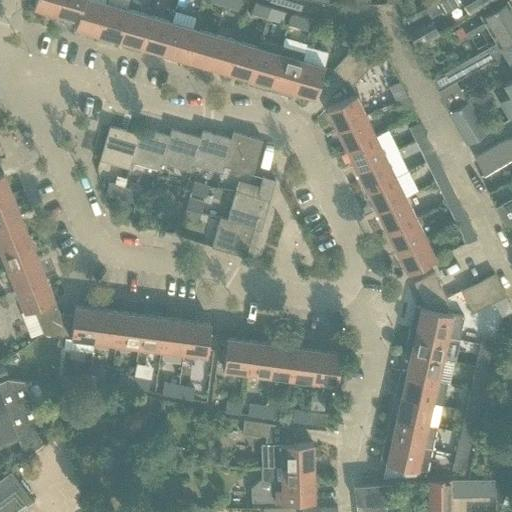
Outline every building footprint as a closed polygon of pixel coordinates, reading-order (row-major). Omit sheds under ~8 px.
[(34,0),(33,8),(55,15),(59,0),(34,0)] [(59,0),(55,15),(77,21),(82,0),(59,0)] [(82,0),(77,21),(75,28),(96,35),(106,3),(105,3),(105,0),(82,0)] [(106,3),(96,35),(118,41),(127,10),(126,9),(128,0),(107,0),(106,3)] [(224,0),(223,7),(237,11),(240,0),(224,0)] [(269,0),(269,1),(286,6),(300,10),(302,0),(269,0)] [(410,0),(400,0),(398,2),(405,16),(415,10),(410,0)] [(467,13),(477,7),(488,0),(434,0),(442,14),(461,2),(467,13)] [(485,25),(495,42),(511,33),(511,11),(505,0),(461,26),(467,36),(485,25)] [(251,14),(266,19),(269,8),(254,3),(251,14)] [(420,7),(415,10),(405,16),(401,18),(406,29),(405,29),(415,47),(438,34),(428,17),(427,18),(420,7)] [(269,8),(266,19),(281,23),(285,12),(269,8)] [(118,41),(140,47),(149,16),(127,10),(118,41)] [(174,12),(171,22),(193,29),(196,18),(174,12)] [(291,14),(288,25),(294,27),(310,31),(313,20),(298,16),(291,14)] [(140,47),(162,54),(171,22),(149,16),(140,47)] [(162,54),(183,60),(193,29),(171,22),(162,54)] [(461,26),(453,31),(459,41),(467,36),(461,26)] [(183,60),(205,66),(214,35),(193,29),(183,60)] [(511,69),(511,33),(495,42),(458,64),(464,76),(493,59),(495,63),(505,57),(511,69)] [(205,66),(227,73),(236,41),(214,35),(205,66)] [(255,86),(269,90),(282,46),(260,39),(258,47),(249,79),(254,81),(254,83),(255,86)] [(359,60),(341,78),(350,87),(368,69),(388,59),(378,39),(358,59),(359,60)] [(227,73),(249,79),(258,47),(236,41),(227,73)] [(286,90),(292,91),(301,60),(304,52),(282,46),(269,90),(282,94),(285,92),(286,90)] [(332,69),(341,78),(359,60),(358,59),(350,51),(332,69)] [(326,59),(304,52),(301,60),(324,66),(326,59)] [(301,60),(292,91),(315,98),(324,66),(301,60)] [(458,64),(431,80),(437,92),(464,76),(458,64)] [(511,116),(511,77),(503,83),(510,95),(500,101),(509,119),(511,116)] [(388,86),(395,101),(405,96),(398,82),(388,86)] [(326,109),(336,130),(365,116),(355,95),(326,109)] [(405,96),(395,101),(402,115),(413,110),(405,95),(405,96)] [(474,112),(454,124),(466,144),(486,132),(474,112)] [(336,130),(346,150),(375,136),(365,116),(336,130)] [(408,127),(415,141),(425,136),(418,122),(408,127)] [(129,169),(131,162),(140,128),(140,127),(138,135),(109,126),(99,160),(129,169)] [(131,162),(159,170),(171,129),(170,129),(168,136),(140,128),(131,162)] [(162,164),(190,172),(202,131),(201,130),(199,137),(171,129),(159,170),(160,171),(162,164)] [(192,165),(221,173),(233,132),(232,132),(230,139),(202,131),(190,172),(192,165)] [(233,132),(221,173),(221,174),(223,167),(252,175),(262,141),(233,132)] [(346,150),(356,171),(385,156),(375,136),(346,150)] [(425,136),(415,141),(422,155),(432,150),(425,136)] [(474,158),(471,159),(490,191),(511,179),(492,147),(474,158)] [(356,171),(366,191),(395,176),(385,156),(356,171)] [(428,168),(435,182),(445,177),(439,163),(428,168)] [(0,173),(0,197),(11,193),(2,173),(0,173)] [(366,191),(376,211),(405,197),(395,176),(366,191)] [(262,177),(256,197),(269,200),(275,180),(262,177)] [(445,177),(435,182),(442,196),(452,191),(445,177)] [(190,194),(204,199),(208,187),(193,182),(190,194)] [(105,194),(120,199),(123,188),(108,183),(105,194)] [(123,188),(120,199),(135,203),(138,192),(123,188)] [(269,200),(256,197),(235,190),(226,219),(219,217),(219,218),(260,230),(269,200)] [(0,197),(0,221),(19,214),(11,193),(0,197)] [(189,197),(186,208),(200,213),(203,202),(189,197)] [(376,211),(385,231),(415,217),(405,197),(376,211)] [(511,197),(494,208),(503,225),(511,219),(511,197)] [(166,214),(177,217),(181,202),(170,199),(166,214)] [(448,208),(455,222),(466,217),(459,203),(448,208)] [(200,213),(186,208),(182,219),(197,223),(200,213)] [(0,221),(0,244),(27,234),(19,214),(0,221)] [(385,231),(396,252),(425,237),(415,217),(385,231)] [(466,217),(455,222),(462,236),(460,237),(464,244),(476,238),(472,231),(466,217)] [(260,230),(219,218),(210,247),(245,257),(253,228),(260,230)] [(0,244),(0,253),(5,266),(35,254),(27,234),(0,244)] [(425,237),(396,252),(406,272),(435,258),(425,237)] [(5,266),(13,286),(43,274),(35,254),(5,266)] [(414,306),(410,321),(416,323),(415,330),(446,337),(458,340),(463,317),(451,314),(445,313),(448,302),(446,298),(434,273),(413,283),(424,305),(423,308),(420,307),(414,306)] [(32,309),(42,333),(59,313),(43,274),(13,286),(23,312),(32,309)] [(493,274),(460,291),(471,313),(505,297),(493,274)] [(42,335),(92,341),(96,309),(73,306),(72,315),(59,313),(42,333),(42,335)] [(92,341),(115,344),(119,312),(96,309),(92,341)] [(115,344),(137,347),(142,315),(119,312),(115,344)] [(137,347),(160,350),(164,318),(142,315),(137,347)] [(160,350),(183,353),(187,321),(164,318),(160,350)] [(187,321),(183,353),(206,355),(207,343),(209,329),(210,324),(187,321)] [(411,345),(410,351),(441,358),(446,337),(415,330),(409,329),(406,342),(408,344),(411,345)] [(222,370),(245,373),(249,341),(226,338),(222,370)] [(245,373),(268,376),(272,344),(249,341),(245,373)] [(268,376),(290,379),(294,346),(272,344),(268,376)] [(290,379),(313,382),(317,349),(294,346),(290,379)] [(317,349),(313,382),(336,385),(340,352),(317,349)] [(410,351),(405,375),(436,382),(441,358),(410,351)] [(477,352),(474,366),(487,369),(490,355),(477,352)] [(442,356),(438,381),(449,383),(454,358),(442,356)] [(3,365),(0,365),(0,381),(6,379),(8,379),(3,365)] [(474,366),(470,383),(483,386),(487,369),(474,366)] [(88,381),(104,383),(105,370),(90,368),(88,381)] [(399,373),(397,385),(399,389),(402,389),(400,396),(431,403),(436,382),(405,375),(405,374),(399,372),(399,373)] [(117,385),(132,388),(134,376),(119,373),(117,385)] [(134,376),(132,388),(147,390),(149,379),(134,376)] [(6,379),(0,381),(0,394),(17,439),(25,457),(47,439),(25,382),(20,381),(8,379),(6,379)] [(161,395),(177,398),(178,385),(163,382),(161,395)] [(178,385),(177,398),(191,401),(193,388),(178,385)] [(310,392),(308,408),(321,410),(323,394),(310,392)] [(0,445),(17,439),(0,394),(0,445)] [(392,404),(389,417),(426,425),(431,403),(400,396),(398,403),(395,402),(392,404)] [(467,397),(464,411),(477,414),(480,400),(467,397)] [(224,411),(240,413),(241,403),(225,401),(224,411)] [(247,415),(262,417),(264,406),(248,404),(247,415)] [(264,406),(262,417),(277,419),(279,408),(264,406)] [(292,420),(307,423),(309,412),(293,410),(292,420)] [(464,411),(460,428),(473,431),(477,414),(464,411)] [(309,412),(307,423),(323,425),(324,414),(309,412)] [(389,417),(387,430),(388,433),(392,433),(390,439),(430,449),(435,427),(426,425),(389,417)] [(241,432),(267,436),(268,423),(243,420),(241,432)] [(458,436),(454,455),(467,458),(471,439),(458,436)] [(379,461),(379,462),(385,463),(380,479),(424,476),(425,472),(430,449),(390,439),(389,447),(386,447),(382,449),(379,461)] [(260,444),(260,467),(312,466),(312,443),(260,444)] [(467,458),(454,455),(451,470),(463,473),(467,458)] [(261,480),(250,489),(251,503),(274,502),(290,502),(313,501),(313,490),(312,466),(260,467),(261,480)] [(0,511),(11,511),(30,499),(10,471),(0,478),(0,511)] [(450,511),(450,497),(495,496),(495,480),(427,481),(427,511),(450,511)] [(390,483),(353,485),(353,492),(366,492),(366,503),(393,502),(390,483)] [(172,491),(162,498),(169,510),(180,504),(172,491)] [(392,511),(393,502),(366,503),(365,511),(392,511)]
